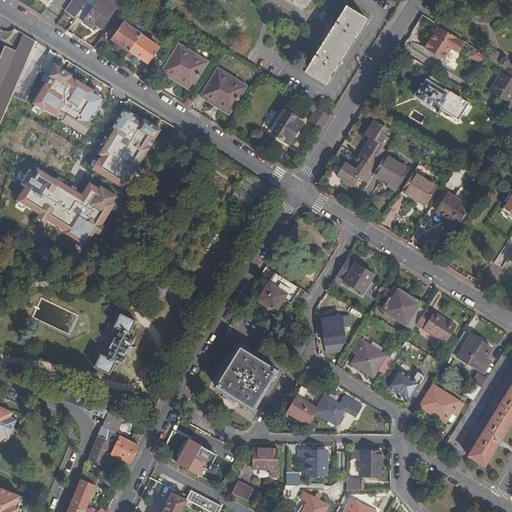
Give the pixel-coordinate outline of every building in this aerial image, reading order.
[(77,17),(89,0),(72,0),(65,11),(76,19),(77,17)] [(89,0),(77,17),(83,21),(82,21),(91,27),(94,23),(102,29),(118,7),(112,2),(113,0),(89,0)] [(346,6),(304,72),(324,84),(366,18),(346,6)] [(129,50),(140,35),(133,29),(135,26),(128,20),(125,24),(122,22),(111,38),(128,51),(129,50)] [(463,41),(438,25),(435,30),(433,33),(424,48),(445,60),(451,49),(456,52),(463,41)] [(0,56),(0,123),(12,96),(35,40),(24,33),(16,51),(5,46),(0,56)] [(140,35),(129,50),(148,64),(160,47),(141,34),(140,35)] [(107,40),(101,37),(93,47),(101,52),(108,42),(107,40)] [(207,62),(179,44),(162,72),(190,89),(207,62)] [(479,65),(484,59),(474,51),(469,57),(479,65)] [(494,51),(490,57),(511,71),(511,63),(511,65),(508,63),(509,62),(508,60),(504,57),(502,58),(502,59),(499,57),(500,55),(494,51)] [(105,96),(51,64),(28,104),(83,134),(105,96)] [(200,96),(229,113),(246,86),(218,69),(200,96)] [(511,78),(501,72),(489,91),(508,103),(511,97),(511,78)] [(440,109),(440,108),(458,120),(469,103),(445,88),(443,91),(426,80),(423,85),(422,84),(414,96),(436,109),(435,110),(435,111),(436,111),(436,112),(437,113),(438,113),(439,113),(440,113),(440,112),(441,111),(441,110),(440,109)] [(161,128),(122,107),(86,167),(122,189),(161,128)] [(322,129),(330,115),(317,107),(309,121),(322,129)] [(272,133),(289,144),(302,123),(296,119),(296,117),(283,109),(276,120),(279,122),(272,133)] [(357,170),(354,169),(345,163),(337,176),(352,186),(358,177),(367,183),(374,173),(385,154),(387,151),(382,148),(389,138),(384,135),(388,129),(374,120),(365,135),(370,138),(373,140),(366,149),(364,148),(359,157),(360,158),(363,160),(357,170)] [(197,158),(204,146),(187,135),(180,146),(189,152),(188,152),(197,158)] [(370,138),(364,148),(366,149),(373,140),(370,138)] [(209,149),(204,146),(197,158),(202,161),(209,149)] [(385,154),(374,173),(388,181),(396,186),(407,168),(385,154)] [(360,158),(354,169),(357,170),(363,160),(360,158)] [(79,194),(27,164),(5,205),(88,252),(117,197),(86,180),(79,194)] [(414,172),(402,191),(425,205),(437,187),(414,172)] [(245,175),(240,182),(260,194),(264,187),(245,175)] [(254,201),(258,194),(240,183),(236,190),(254,201)] [(229,202),(247,213),(253,202),(235,190),(229,202)] [(451,220),(448,225),(456,230),(470,207),(447,193),(436,211),(444,215),(451,220)] [(511,194),(503,208),(511,213),(511,194)] [(259,203),(251,215),(256,218),(264,206),(259,203)] [(441,220),(448,225),(451,220),(444,215),(441,220)] [(373,275),(347,259),(336,276),(337,277),(334,282),(339,286),(342,280),(362,292),(373,275)] [(300,288),(275,273),(258,300),(276,311),(283,298),(291,303),(300,288)] [(148,288),(149,291),(161,297),(164,297),(169,286),(168,284),(156,277),(154,278),(148,288)] [(390,298),(387,296),(386,296),(378,308),(404,324),(418,302),(396,288),(392,296),(390,298)] [(199,299),(198,296),(187,291),(184,291),(181,298),(182,301),(192,306),(195,306),(199,299)] [(307,301),(311,295),(309,294),(305,291),(301,297),(307,301)] [(412,331),(416,324),(426,310),(419,305),(405,326),(412,331)] [(426,310),(416,324),(439,339),(435,345),(441,349),(456,326),(434,312),(433,314),(426,310)] [(100,354),(94,367),(109,374),(112,368),(115,370),(119,362),(118,362),(118,361),(122,363),(125,357),(123,356),(129,343),(131,343),(134,338),(130,336),(130,334),(131,335),(135,327),(131,326),(134,320),(118,313),(112,326),(113,326),(100,354)] [(349,323),(349,315),(321,319),(326,354),(340,352),(344,342),(345,342),(342,323),(349,323)] [(486,357),(492,348),(465,331),(451,353),(483,372),(490,360),(486,357)] [(359,352),(357,354),(351,364),(373,377),(378,369),(386,356),(380,352),(370,346),(360,339),(352,352),(355,353),(357,351),(359,352)] [(372,342),(370,346),(380,352),(382,348),(372,342)] [(239,398),(238,400),(252,409),(276,370),(239,347),(215,386),(226,393),(232,397),(234,395),(239,398)] [(487,378),(473,400),(450,437),(447,442),(458,449),(511,362),(511,361),(501,355),(487,378)] [(393,360),(386,356),(378,369),(385,374),(393,360)] [(439,373),(444,364),(438,360),(432,369),(439,373)] [(413,379),(398,369),(387,387),(409,400),(424,376),(417,372),(413,379)] [(473,400),(487,378),(477,372),(464,394),(473,400)] [(50,394),(52,395),(55,389),(36,380),(33,386),(50,394)] [(484,465),(511,420),(511,383),(468,455),(484,465)] [(55,389),(52,395),(88,411),(93,403),(95,399),(86,396),(85,398),(72,393),(73,390),(66,387),(65,390),(64,389),(64,388),(56,385),(55,389)] [(315,413),(318,408),(302,399),(306,392),(304,391),(305,388),(301,386),(286,413),(308,425),(315,413)] [(463,404),(437,388),(424,409),(445,422),(447,419),(451,422),(463,404)] [(236,403),(238,400),(239,398),(234,395),(232,397),(226,393),(224,396),(236,403)] [(350,401),(344,397),(340,404),(325,396),(318,408),(315,413),(336,425),(344,410),(356,417),(363,405),(351,399),(350,401)] [(93,403),(88,411),(105,419),(88,460),(103,466),(105,451),(109,430),(115,433),(122,415),(108,411),(93,403)] [(16,419),(11,417),(12,412),(0,407),(0,441),(2,437),(8,439),(16,419)] [(109,430),(105,451),(129,463),(138,445),(130,441),(115,433),(109,430)] [(130,441),(138,445),(143,433),(136,430),(130,441)] [(179,443),(169,460),(197,474),(206,458),(179,443)] [(277,477),(278,449),(253,449),(252,469),(270,469),(270,477),(277,477)] [(307,475),(327,475),(327,450),(299,450),(299,457),(307,457),(307,475)] [(360,458),(360,467),(360,476),(380,476),(381,451),(353,451),(353,458),(355,458),(360,458)] [(69,506),(84,511),(106,511),(107,511),(100,509),(99,511),(89,507),(86,507),(86,506),(98,476),(84,470),(69,506)] [(217,470),(211,482),(220,486),(227,475),(217,470)] [(286,485),(300,485),(300,472),(290,472),(288,472),(286,472),(286,485)] [(347,480),(347,491),(362,490),(362,480),(347,480)] [(248,501),(253,489),(238,481),(237,485),(236,484),(232,493),(248,501)] [(0,511),(16,511),(18,508),(23,497),(0,487),(0,511)] [(210,511),(218,511),(222,506),(191,490),(186,499),(187,499),(210,511)] [(180,511),(187,499),(186,499),(184,498),(185,495),(177,491),(175,495),(171,493),(162,511),(180,511)] [(307,502),(301,511),(324,511),(328,505),(304,492),(301,498),(307,502)] [(351,499),(345,509),(350,511),(356,502),(351,499)] [(277,502),(271,511),(279,511),(283,505),(277,502)] [(350,511),(345,509),(343,511),(374,511),(356,502),(350,511)]
